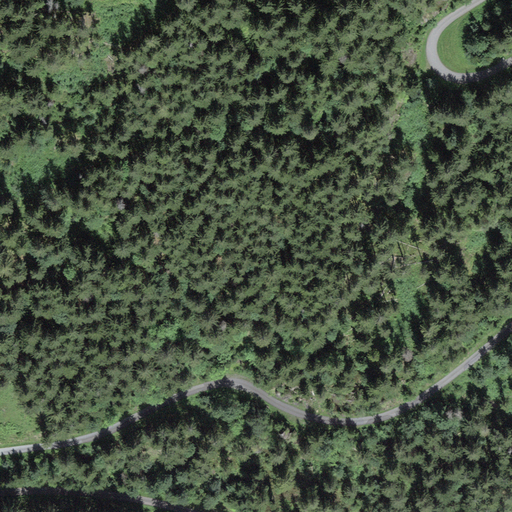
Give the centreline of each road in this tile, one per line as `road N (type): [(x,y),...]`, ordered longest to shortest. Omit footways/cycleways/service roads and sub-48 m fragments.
road 1 (unclassified): [(511,326),(436,387),(371,420),(306,415),(230,381),(190,390),(90,437),(0,452)]
road 2 (unclassified): [(0,493),(100,490),(187,511)]
road 3 (unclassified): [(478,0),(439,27),(431,47),(436,65),(475,78),(511,60)]
